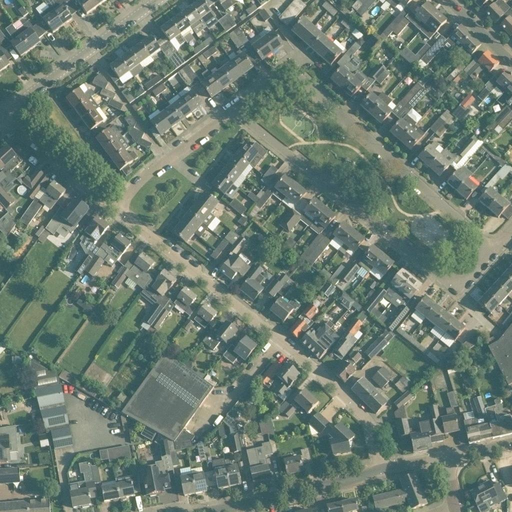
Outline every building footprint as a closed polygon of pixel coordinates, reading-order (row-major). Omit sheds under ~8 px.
[(48,0),(45,2),(46,3),(50,8),(63,26),(72,19),(66,10),(72,5),(69,1),(68,0),(48,0)] [(68,0),(69,1),(77,13),(82,9),(87,15),(98,7),(92,0),(68,0)] [(201,0),(192,7),(205,25),(215,18),(201,0)] [(216,0),(226,12),(236,5),(232,0),(216,0)] [(295,0),(293,3),(301,11),(306,6),(299,0),(295,0)] [(368,0),(363,5),(368,10),(377,0),(378,1),(379,0),(384,0),(387,2),(380,9),(384,12),(391,6),(390,5),(395,0),(368,0)] [(395,0),(390,5),(391,6),(395,9),(400,3),(405,8),(412,0),(395,0)] [(471,0),(479,8),(487,0),(471,0)] [(499,0),(485,14),(495,24),(503,15),(508,10),(504,5),(499,0)] [(339,8),(338,10),(346,17),(349,20),(363,5),(359,1),(358,1),(352,8),(353,9),(350,13),(345,8),(343,11),(339,8)] [(53,34),(63,26),(50,8),(46,3),(36,10),(43,20),(53,34)] [(288,8),(297,16),(301,11),(293,3),(288,8)] [(322,7),(327,12),(331,8),(326,3),(322,7)] [(421,22),(415,28),(420,32),(438,12),(429,4),(417,16),(416,18),(421,22)] [(253,6),(246,11),(249,16),(257,10),(254,5),(253,6)] [(23,18),(29,14),(24,7),(18,11),(23,18)] [(192,7),(181,15),(191,28),(192,30),(194,32),(196,35),(207,28),(205,25),(192,7)] [(511,7),(505,15),(509,19),(501,28),(511,38),(511,36),(511,7)] [(284,13),(292,21),(297,16),(288,8),(284,13)] [(337,13),(331,8),(327,12),(333,17),(337,13)] [(270,19),(264,11),(259,14),(265,23),(270,19)] [(438,12),(420,32),(430,41),(435,35),(448,21),(438,12)] [(288,27),(292,21),(284,13),(279,19),(288,27)] [(223,18),(231,29),(236,26),(228,14),(223,18)] [(181,15),(171,22),(181,35),(184,40),(190,35),(194,32),(192,30),(191,28),(181,15)] [(226,33),(231,29),(223,18),(217,22),(226,33)] [(396,19),(383,34),(388,38),(393,32),(401,23),(396,19)] [(401,23),(393,32),(398,37),(410,23),(405,19),(401,23)] [(292,32),(302,41),(313,29),(303,20),(292,32)] [(341,24),(346,29),(350,25),(344,20),(341,24)] [(171,22),(161,30),(170,43),(175,39),(181,46),(186,42),(181,36),(181,35),(171,22)] [(16,31),(30,50),(40,43),(38,39),(44,35),(37,25),(33,28),(29,24),(27,23),(16,31)] [(16,31),(12,25),(5,30),(14,42),(11,44),(21,57),(30,50),(16,31)] [(350,25),(346,29),(352,34),(356,30),(350,25)] [(362,25),(357,31),(361,35),(366,29),(362,25)] [(448,44),(456,52),(461,46),(471,37),(461,27),(448,40),(448,44)] [(238,29),(234,32),(252,57),(256,53),(262,61),(271,55),(272,54),(263,41),(253,49),(249,43),(238,29)] [(313,29),(302,41),(312,49),(322,37),(313,29)] [(252,57),(234,32),(228,36),(240,51),(235,55),(238,59),(233,63),(242,76),(243,75),(245,76),(248,74),(248,72),(253,68),(247,60),(252,57)] [(273,34),(263,41),(272,54),(283,46),(274,33),(273,34)] [(141,45),(150,58),(160,51),(151,37),(141,45)] [(322,37),(312,49),(321,58),(332,46),(322,37)] [(461,46),(456,52),(466,62),(474,54),(481,47),(471,37),(461,46)] [(209,38),(202,44),(205,48),(212,43),(209,38)] [(1,55),(6,51),(0,43),(0,72),(10,66),(1,55)] [(341,69),(331,80),(341,90),(357,71),(363,65),(353,56),(360,48),(355,43),(346,54),(343,57),(337,64),(341,69)] [(195,55),(205,48),(202,44),(192,51),(195,55)] [(412,57),(408,62),(414,67),(415,68),(415,67),(417,65),(421,61),(422,59),(431,49),(426,44),(415,57),(417,58),(416,59),(415,59),(414,59),(412,58),(412,57)] [(130,53),(140,66),(150,58),(141,45),(130,53)] [(332,46),(321,58),(331,67),(342,55),(332,46)] [(421,61),(427,66),(439,52),(433,46),(431,49),(422,59),(421,61)] [(208,51),(212,56),(217,53),(213,47),(208,51)] [(202,64),(212,56),(208,51),(198,59),(202,64)] [(390,51),(386,56),(391,60),(395,55),(390,51)] [(120,60),(130,73),(140,66),(130,53),(120,60)] [(177,53),(172,56),(180,66),(185,63),(177,53)] [(499,65),(487,53),(478,63),(476,59),(466,69),(464,72),(473,81),(484,69),(490,74),(499,65)] [(172,56),(167,60),(175,70),(180,66),(172,56)] [(133,78),(130,73),(120,60),(110,68),(123,85),(133,78)] [(222,71),(232,84),(242,76),(233,63),(222,71)] [(460,75),(466,69),(462,64),(447,79),(451,84),(453,83),(460,75)] [(182,70),(194,86),(199,82),(187,66),(182,70)] [(380,66),(370,78),(375,82),(385,70),(380,66)] [(189,89),(194,86),(182,70),(177,74),(189,89)] [(385,70),(375,82),(380,87),(391,75),(385,70)] [(429,70),(424,76),(425,77),(429,80),(430,81),(434,75),(429,70)] [(212,78),(221,91),(232,84),(222,71),(212,78)] [(357,71),(341,90),(352,99),(362,87),(368,80),(363,76),(357,71)] [(494,77),(484,86),(491,93),(496,88),(503,95),(511,86),(511,77),(507,73),(498,82),(494,77)] [(92,85),(102,90),(102,89),(103,89),(104,89),(108,85),(101,75),(95,79),(92,85)] [(159,76),(151,81),(155,85),(162,80),(159,76)] [(410,92),(400,103),(405,107),(422,88),(429,80),(425,77),(424,76),(422,79),(410,92)] [(205,80),(200,84),(202,86),(211,99),(221,91),(212,78),(207,82),(205,80)] [(147,91),(155,85),(151,81),(144,86),(147,91)] [(157,89),(161,94),(166,90),(162,85),(157,89)] [(511,86),(503,95),(497,102),(502,107),(507,103),(510,106),(511,103),(511,86)] [(422,88),(405,107),(410,112),(412,110),(420,101),(427,92),(422,88)] [(100,94),(110,99),(113,100),(115,94),(104,89),(103,89),(102,89),(102,90),(100,94)] [(125,89),(121,93),(129,104),(134,100),(125,89)] [(156,98),(161,94),(157,89),(152,92),(156,98)] [(67,100),(74,110),(87,101),(94,95),(91,90),(83,96),(79,91),(67,100)] [(182,101),(191,114),(202,105),(193,93),(182,101)] [(371,95),(361,107),(371,116),(387,97),(382,93),(377,99),(371,95)] [(469,95),(460,105),(466,110),(469,107),(475,100),(469,95)] [(387,97),(371,116),(381,125),(392,113),(391,112),(387,108),(391,103),(392,102),(387,97)] [(99,108),(91,98),(87,101),(74,110),(82,121),(94,112),(99,108)] [(123,105),(113,100),(110,99),(108,105),(120,111),(123,105)] [(172,108),(181,121),(191,114),(182,101),(172,108)] [(136,113),(141,109),(137,104),(132,107),(136,113)] [(452,115),(456,120),(461,124),(472,111),(470,109),(471,108),(469,107),(466,110),(460,105),(452,115)] [(511,111),(507,106),(493,121),(498,126),(511,111)] [(162,116),(171,128),(181,121),(172,108),(162,116)] [(429,129),(434,134),(451,114),(447,110),(429,129)] [(503,131),(511,121),(511,111),(498,126),(503,131)] [(94,112),(82,121),(90,132),(91,131),(92,130),(95,134),(96,133),(100,131),(105,127),(102,123),(94,112)] [(451,114),(434,134),(439,138),(456,120),(452,115),(451,114)] [(131,115),(126,119),(132,127),(137,124),(131,115)] [(161,136),(171,128),(162,116),(151,124),(161,136)] [(390,133),(400,142),(414,126),(415,126),(416,124),(407,116),(401,121),(390,133)] [(99,137),(96,140),(104,151),(122,137),(114,126),(108,131),(105,127),(100,131),(96,133),(97,133),(99,137)] [(414,126),(400,142),(410,151),(425,135),(415,126),(414,126)] [(474,126),(469,130),(474,134),(478,130),(474,126)] [(129,134),(136,143),(138,142),(139,139),(141,140),(144,133),(134,129),(131,128),(129,134)] [(466,155),(473,148),(479,140),(474,136),(458,154),(459,156),(463,159),(466,155)] [(122,137),(104,151),(111,161),(124,152),(117,142),(122,138),(122,137)] [(482,143),(483,144),(487,147),(490,144),(491,140),(487,137),(482,143)] [(151,144),(141,140),(139,139),(138,142),(136,143),(137,145),(148,150),(151,144)] [(419,159),(429,168),(440,156),(434,151),(439,146),(434,142),(419,159)] [(245,145),(237,155),(250,165),(257,155),(262,159),(268,153),(255,143),(255,144),(251,149),(245,145)] [(480,147),(490,156),(493,152),(487,147),(483,144),(480,147)] [(0,151),(0,162),(10,173),(22,162),(16,155),(15,156),(7,148),(1,153),(0,151)] [(440,156),(429,168),(440,177),(450,166),(455,160),(456,159),(451,155),(445,149),(444,151),(440,156)] [(128,156),(124,152),(111,161),(119,172),(138,159),(133,152),(128,156)] [(502,160),(493,152),(490,156),(499,164),(502,160)] [(237,155),(229,165),(241,175),(250,165),(237,155)] [(463,159),(454,169),(457,173),(458,172),(463,166),(470,159),(466,155),(463,159)] [(455,160),(450,166),(454,169),(463,159),(459,156),(456,159),(455,160)] [(0,182),(5,178),(12,185),(17,181),(16,180),(10,173),(0,162),(0,182)] [(511,175),(511,169),(506,164),(497,175),(503,180),(509,173),(511,175)] [(229,165),(220,175),(233,186),(241,175),(229,165)] [(272,166),(264,176),(270,182),(278,172),(272,166)] [(457,173),(447,184),(457,193),(468,180),(473,175),(463,166),(458,172),(457,173)] [(27,177),(22,183),(23,183),(31,190),(27,196),(31,199),(33,200),(34,199),(37,195),(42,188),(49,179),(48,178),(37,170),(30,179),(27,177)] [(220,175),(212,186),(225,196),(233,186),(220,175)] [(267,186),(270,182),(264,176),(263,177),(264,178),(261,181),(267,186)] [(296,186),(285,177),(275,189),(281,193),(277,198),(282,203),(296,186)] [(468,180),(457,193),(466,201),(477,189),(468,180)] [(47,193),(40,202),(51,211),(65,192),(54,183),(46,193),(47,193)] [(296,186),(282,203),(293,211),(297,207),(306,194),(296,186)] [(0,204),(6,211),(14,203),(0,187),(0,204)] [(479,202),(488,210),(499,198),(490,190),(479,202)] [(255,206),(248,215),(253,219),(272,195),(267,191),(265,194),(256,204),(255,206)] [(248,198),(256,204),(265,194),(262,192),(257,198),(251,194),(248,198)] [(197,204),(210,214),(218,205),(205,194),(197,204)] [(499,198),(488,210),(498,219),(509,207),(499,198)] [(36,200),(20,222),(26,226),(28,228),(42,208),(37,204),(39,201),(36,200)] [(248,221),(247,221),(251,225),(251,224),(252,224),(254,221),(244,213),(246,210),(234,200),(229,206),(248,221)] [(88,208),(83,203),(81,205),(75,201),(66,212),(61,208),(45,230),(53,236),(60,227),(72,234),(78,226),(77,225),(88,211),(87,210),(88,208)] [(325,209),(315,201),(301,218),(300,220),(310,228),(315,221),(325,209)] [(197,204),(189,214),(207,229),(215,219),(210,214),(197,204)] [(336,218),(325,209),(315,221),(310,228),(319,235),(324,229),(326,230),(336,218)] [(281,226),(284,229),(297,214),(293,211),(281,226)] [(8,221),(0,228),(0,231),(6,239),(17,224),(8,214),(5,217),(8,221)] [(189,214),(182,223),(195,234),(200,238),(207,229),(189,214)] [(297,214),(284,229),(288,233),(293,227),(301,218),(297,214)] [(238,223),(242,227),(247,221),(243,218),(238,223)] [(90,228),(82,238),(92,247),(96,242),(97,243),(109,228),(98,219),(90,228)] [(186,244),(195,234),(182,223),(173,233),(186,244)] [(334,237),(344,245),(354,233),(344,224),(334,237)] [(225,240),(223,242),(227,245),(229,243),(233,246),(240,238),(231,232),(225,240)] [(344,245),(339,251),(344,255),(349,249),(355,254),(365,241),(354,233),(344,245)] [(301,257),(306,262),(326,238),(320,234),(301,257)] [(93,260),(84,272),(93,278),(104,262),(104,261),(112,267),(116,262),(117,262),(123,255),(130,245),(120,236),(112,246),(110,249),(104,244),(93,260)] [(241,238),(234,247),(232,249),(238,254),(247,242),(241,238)] [(326,238),(306,262),(312,266),(331,243),(326,238)] [(215,261),(227,245),(223,242),(211,258),(215,261)] [(5,244),(1,249),(10,256),(14,252),(5,244)] [(363,260),(358,265),(369,274),(373,268),(373,269),(384,256),(373,247),(363,260)] [(84,272),(93,260),(92,260),(86,255),(74,271),(81,276),(84,272)] [(130,272),(127,277),(143,291),(153,278),(154,277),(148,272),(154,264),(142,255),(136,263),(135,265),(130,272)] [(234,255),(226,264),(220,272),(232,281),(238,273),(243,278),(250,269),(234,255)] [(384,256),(373,269),(384,277),(394,265),(384,256)] [(347,271),(341,279),(347,284),(348,284),(360,270),(353,264),(347,271)] [(313,265),(311,267),(320,274),(322,272),(321,272),(313,265)] [(264,279),(258,274),(261,271),(256,266),(247,277),(249,279),(239,290),(254,302),(263,290),(259,286),(264,279)] [(335,286),(347,271),(343,268),(341,266),(332,277),(324,270),(321,272),(322,272),(320,274),(329,281),(329,280),(335,285),(335,286)] [(119,275),(112,285),(117,289),(118,289),(127,277),(130,272),(124,268),(119,275)] [(381,289),(377,294),(370,302),(364,310),(369,314),(377,304),(383,297),(391,304),(413,278),(408,273),(407,275),(402,271),(396,279),(391,285),(392,285),(386,293),(381,289)] [(170,277),(164,272),(157,281),(153,278),(143,291),(151,297),(155,297),(158,295),(161,298),(156,304),(143,322),(151,327),(163,310),(170,301),(164,297),(176,282),(175,281),(176,279),(172,276),(170,277)] [(496,286),(507,296),(511,291),(511,283),(504,277),(496,286)] [(418,282),(413,278),(391,304),(400,311),(386,328),(391,332),(408,312),(404,308),(411,300),(415,295),(421,287),(417,283),(418,282)] [(295,284),(289,279),(277,294),(283,298),(295,284)] [(275,280),(265,291),(272,297),(276,293),(282,286),(277,281),(275,280)] [(372,281),(368,286),(372,290),(377,285),(372,281)] [(329,283),(321,292),(328,298),(335,288),(329,283)] [(487,295),(499,306),(507,296),(496,286),(487,295)] [(186,289),(174,305),(190,317),(196,310),(191,306),(197,298),(186,289)] [(366,299),(370,302),(377,294),(372,291),(367,297),(368,297),(366,299)] [(343,293),(336,301),(348,311),(351,306),(355,302),(343,293)] [(490,315),(499,306),(487,295),(479,305),(486,311),(490,315)] [(436,306),(426,298),(415,312),(425,319),(436,306)] [(284,323),(287,319),(292,312),(294,314),(300,306),(292,300),(287,306),(280,300),(270,312),(284,323)] [(355,302),(351,306),(358,312),(361,308),(355,302)] [(88,305),(84,310),(90,314),(94,309),(88,305)] [(194,320),(197,323),(205,329),(217,314),(206,305),(198,315),(194,320)] [(317,313),(310,305),(296,321),(297,322),(294,324),(288,332),(296,339),(301,333),(303,334),(309,328),(314,323),(310,321),(316,315),(316,314),(317,313)] [(445,314),(436,306),(425,319),(435,327),(445,314)] [(151,327),(146,335),(151,338),(157,331),(169,314),(164,310),(151,327)] [(334,351),(332,354),(337,359),(340,356),(341,354),(343,356),(357,340),(353,337),(356,334),(358,332),(360,329),(359,328),(362,324),(361,324),(369,314),(364,310),(357,320),(332,349),(334,351)] [(445,314),(435,327),(444,335),(455,322),(445,314)] [(511,317),(510,316),(502,326),(505,329),(511,320),(511,317)] [(186,331),(187,332),(193,324),(189,320),(182,328),(183,328),(180,331),(184,334),(186,331)] [(441,339),(439,341),(449,349),(454,343),(465,329),(455,322),(444,335),(441,339)] [(230,326),(226,323),(216,335),(211,331),(203,342),(214,351),(222,340),(227,344),(237,332),(236,331),(236,329),(231,326),(230,326)] [(488,341),(486,342),(491,351),(508,387),(511,384),(511,325),(505,334),(499,342),(497,343),(493,338),(488,341)] [(311,330),(300,342),(310,351),(330,330),(326,326),(317,336),(311,330)] [(396,332),(407,341),(410,338),(398,329),(396,332)] [(330,330),(310,351),(319,360),(330,349),(339,339),(330,330)] [(388,345),(387,344),(393,338),(386,331),(380,338),(380,337),(364,354),(372,361),(388,345)] [(11,344),(10,340),(6,337),(2,344),(9,348),(11,344)] [(410,338),(407,341),(417,349),(420,346),(414,341),(410,338)] [(462,345),(465,353),(476,345),(471,338),(462,345)] [(237,349),(232,345),(226,353),(223,357),(233,364),(239,356),(245,361),(257,347),(246,339),(237,349)] [(420,346),(417,349),(427,357),(430,353),(423,348),(420,346)] [(28,350),(24,357),(31,362),(36,355),(28,350)] [(430,353),(427,357),(437,364),(438,366),(441,363),(436,358),(438,355),(432,350),(430,353)] [(354,352),(334,374),(344,384),(355,372),(351,368),(360,357),(354,352)] [(123,414),(160,435),(174,444),(175,452),(176,452),(176,451),(192,448),(191,441),(194,437),(192,436),(183,430),(214,388),(204,381),(199,378),(190,371),(184,366),(165,353),(159,361),(123,414)] [(459,368),(454,353),(444,362),(447,372),(459,368)] [(65,404),(59,379),(50,373),(27,360),(39,409),(65,404)] [(188,361),(184,366),(190,371),(192,368),(191,363),(188,361)] [(276,361),(259,381),(268,388),(274,381),(271,379),(282,366),(276,361)] [(495,362),(488,365),(491,371),(498,368),(495,362)] [(275,392),(273,395),(277,398),(278,397),(284,402),(292,392),(288,389),(296,380),(294,378),(298,374),(293,370),(293,368),(291,366),(289,366),(287,365),(277,377),(284,383),(282,385),(281,385),(275,392)] [(50,373),(59,379),(59,378),(75,387),(79,379),(59,369),(59,370),(54,367),(50,373)] [(371,379),(382,389),(393,378),(383,367),(371,379)] [(400,381),(395,386),(404,395),(404,396),(408,393),(414,388),(404,377),(399,381),(400,381)] [(362,378),(351,390),(376,415),(387,403),(362,378)] [(79,382),(76,387),(83,392),(92,397),(95,392),(86,387),(86,386),(79,382)] [(295,401),(291,406),(284,413),(290,418),(300,406),(309,414),(318,404),(304,391),(295,401)] [(404,395),(394,404),(399,410),(403,407),(413,398),(408,393),(404,396),(404,395)] [(11,404),(17,403),(15,397),(4,400),(5,406),(11,405),(11,404)] [(481,398),(474,400),(480,418),(474,419),(477,428),(480,442),(492,440),(487,418),(485,410),(481,398)] [(65,404),(39,409),(41,413),(47,435),(53,434),(55,446),(56,451),(74,447),(65,408),(65,404)] [(487,418),(492,440),(511,435),(511,423),(504,404),(485,410),(487,418)] [(396,422),(395,422),(399,438),(409,436),(413,454),(431,450),(430,444),(443,442),(436,409),(435,407),(428,408),(429,410),(431,422),(423,424),(417,425),(419,434),(411,435),(411,433),(409,433),(406,420),(396,422)] [(453,408),(451,409),(445,410),(447,418),(441,419),(444,435),(458,432),(455,416),(454,416),(453,408)] [(468,445),(480,442),(477,428),(474,419),(473,413),(463,415),(465,422),(463,422),(466,436),(468,445)] [(329,424),(318,414),(310,423),(321,433),(329,424)] [(226,418),(223,422),(229,427),(231,435),(237,433),(239,433),(237,424),(227,415),(226,416),(226,418)] [(267,428),(269,439),(275,437),(270,418),(264,420),(265,423),(267,428)] [(337,439),(329,440),(333,456),(342,453),(342,454),(350,453),(349,448),(351,447),(352,442),(350,441),(354,437),(347,430),(346,431),(339,425),(331,433),(337,439)] [(16,427),(0,429),(0,463),(10,462),(10,454),(18,453),(16,427)] [(231,435),(230,435),(231,442),(233,453),(241,452),(240,449),(237,434),(237,433),(231,435)] [(243,433),(237,434),(240,449),(246,448),(243,433)] [(47,435),(44,435),(47,447),(55,446),(53,434),(47,435)] [(160,435),(156,443),(160,445),(162,458),(170,457),(170,453),(171,453),(175,452),(174,444),(160,435)] [(203,440),(197,445),(197,446),(198,448),(200,462),(207,461),(205,455),(204,448),(204,447),(203,440)] [(268,443),(262,445),(263,447),(263,448),(265,457),(273,455),(270,443),(268,443)] [(103,464),(133,458),(131,446),(101,451),(103,464)] [(263,447),(247,451),(247,452),(251,470),(250,470),(251,474),(253,484),(270,480),(270,479),(272,478),(271,474),(269,473),(267,467),(271,466),(269,460),(266,461),(265,459),(265,457),(263,448),(263,447)] [(282,463),(284,462),(287,475),(303,472),(301,464),(310,462),(307,450),(301,451),(302,457),(293,459),(293,458),(291,455),(281,457),(282,463)] [(171,453),(170,453),(170,457),(172,466),(173,466),(173,467),(178,466),(176,452),(175,452),(171,453)] [(218,490),(230,487),(226,469),(224,460),(219,461),(220,464),(213,465),(214,472),(215,472),(218,490)] [(225,460),(224,460),(226,469),(230,487),(241,485),(237,467),(236,465),(230,466),(229,460),(225,461),(225,460)] [(148,471),(139,473),(141,483),(144,482),(146,489),(145,489),(146,491),(147,496),(149,496),(150,497),(156,496),(156,494),(164,493),(163,490),(170,489),(167,472),(165,472),(163,462),(156,464),(156,466),(148,467),(148,471)] [(77,484),(70,485),(75,508),(84,506),(84,508),(91,507),(91,505),(92,505),(90,498),(98,497),(94,476),(93,467),(92,467),(91,463),(79,465),(81,474),(84,474),(85,482),(86,484),(77,485),(77,484)] [(19,469),(0,470),(0,485),(20,484),(19,469)] [(192,476),(195,494),(207,492),(203,474),(192,476)] [(427,505),(416,478),(415,475),(399,480),(403,490),(373,498),(376,510),(405,503),(404,497),(406,496),(411,510),(427,505)] [(184,497),(195,494),(192,476),(181,479),(184,497)] [(124,478),(116,479),(120,500),(121,500),(123,501),(125,501),(127,499),(126,499),(135,497),(135,494),(140,493),(139,488),(137,477),(131,478),(131,480),(124,481),(124,478)] [(101,484),(105,503),(113,501),(114,502),(119,501),(119,500),(120,500),(117,481),(101,484)] [(482,487),(470,494),(479,511),(488,511),(489,508),(487,504),(498,498),(500,503),(507,500),(498,483),(491,487),(489,483),(481,486),(482,487)] [(60,486),(52,487),(53,495),(61,494),(60,486)] [(341,504),(342,511),(353,511),(357,511),(356,511),(366,511),(366,508),(358,510),(356,500),(341,504)] [(50,511),(49,502),(0,505),(0,511),(50,511)] [(335,505),(327,507),(328,511),(342,511),(341,504),(340,504),(339,503),(336,504),(335,505)]
